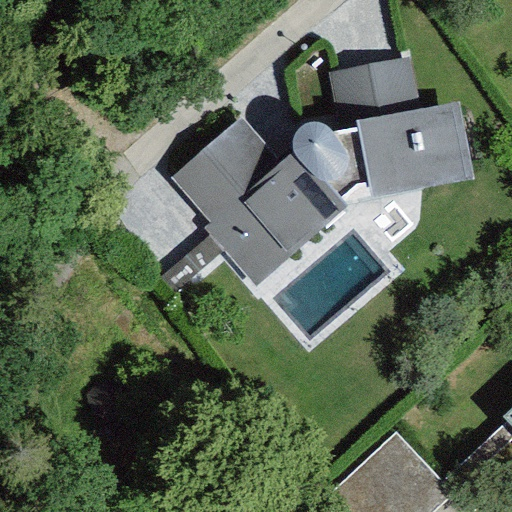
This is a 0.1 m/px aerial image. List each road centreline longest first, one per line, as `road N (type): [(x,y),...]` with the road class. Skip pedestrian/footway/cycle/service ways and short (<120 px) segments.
road 1 (residential): [(106,140),(286,0)]
road 2 (track): [(21,0),(106,140)]
